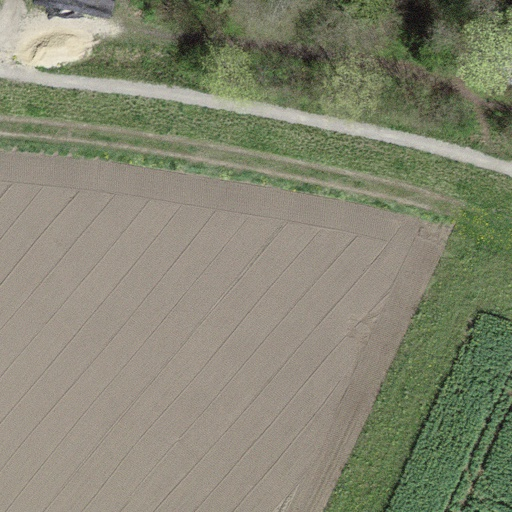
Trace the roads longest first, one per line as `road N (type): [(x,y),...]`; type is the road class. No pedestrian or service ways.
road 1 (track): [(511,170),(398,136),(0,69)]
road 2 (track): [(0,125),(147,140),(464,209)]
